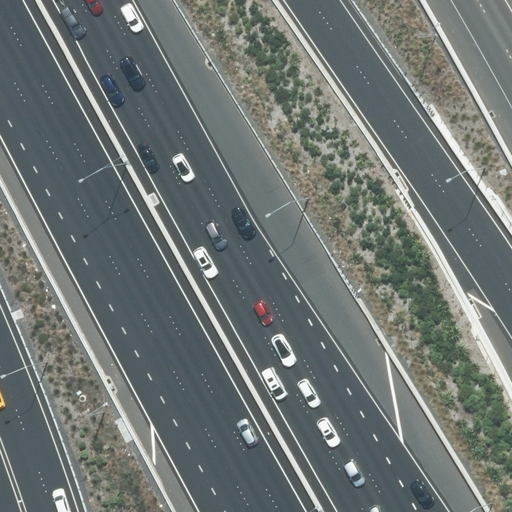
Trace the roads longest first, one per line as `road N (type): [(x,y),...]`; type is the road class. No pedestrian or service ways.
road 1 (motorway): [(262,511),(0,27)]
road 2 (motorway): [(196,150),(435,511)]
road 3 (motorway): [(196,150),(402,511)]
road 4 (motorway): [(322,0),(511,280)]
road 5 (motorway): [(112,0),(196,150)]
road 6 (motorway): [(53,511),(0,353)]
